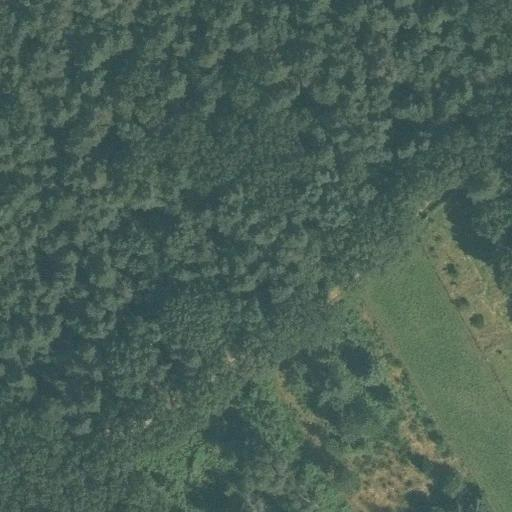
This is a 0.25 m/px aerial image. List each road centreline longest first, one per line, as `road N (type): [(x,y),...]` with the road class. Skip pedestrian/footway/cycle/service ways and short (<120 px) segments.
road 1 (track): [(511,79),(448,145),(220,343),(0,485)]
road 2 (track): [(0,81),(220,343)]
